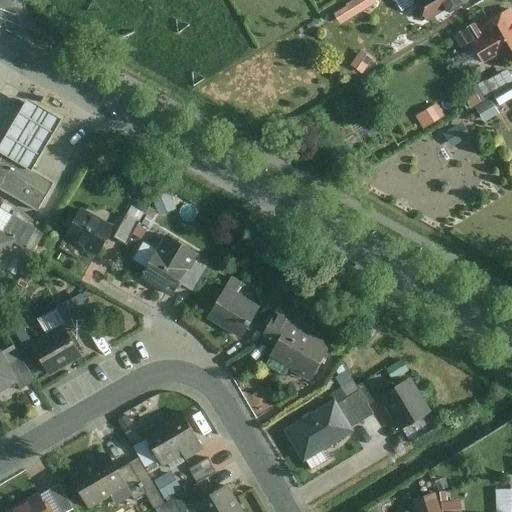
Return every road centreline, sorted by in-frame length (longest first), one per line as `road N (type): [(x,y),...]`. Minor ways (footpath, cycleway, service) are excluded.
road 1 (tertiary): [(511,335),(0,45)]
road 2 (residential): [(0,463),(152,379),(194,377),(215,393),(288,511)]
